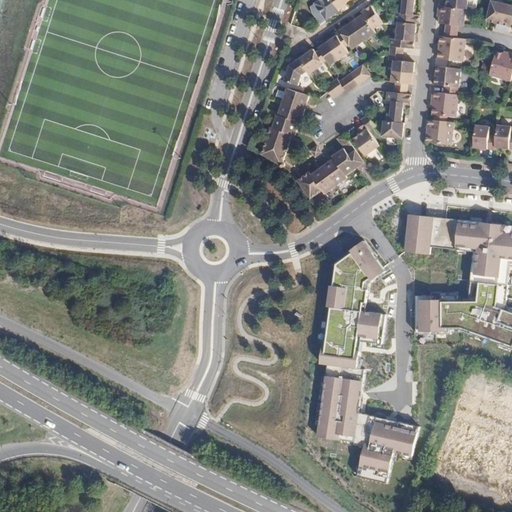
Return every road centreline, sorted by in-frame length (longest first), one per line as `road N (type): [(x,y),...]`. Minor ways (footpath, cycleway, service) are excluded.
road 1 (primary): [(277,511),(0,368)]
road 2 (residential): [(218,226),(224,180),(282,0)]
road 3 (primary): [(186,416),(0,321)]
road 4 (tertiary): [(238,253),(308,243),(392,184),(418,175)]
road 5 (unclassified): [(0,224),(76,240),(190,248)]
road 6 (primary): [(341,511),(186,416)]
road 7 (tertiary): [(186,416),(213,352),(214,274)]
road 8 (primary): [(0,392),(117,458)]
road 9 (primary): [(117,458),(229,511)]
road 10 (primary): [(0,454),(36,447),(94,463),(117,458)]
